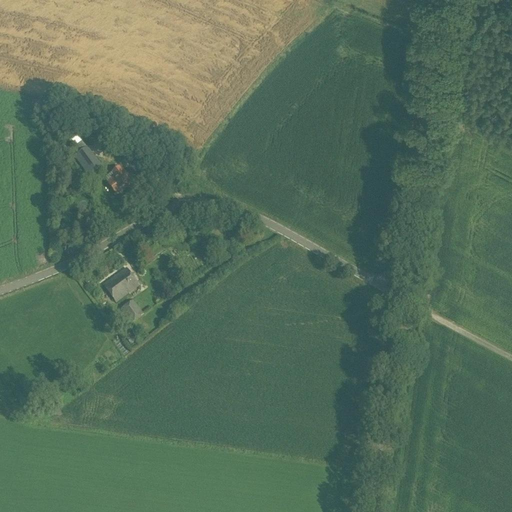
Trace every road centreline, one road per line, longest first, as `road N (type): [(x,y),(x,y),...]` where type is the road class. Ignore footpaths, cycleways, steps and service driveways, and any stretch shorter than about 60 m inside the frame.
road 1 (unclassified): [(0,290),(160,215),(209,210),(255,219),(403,295)]
road 2 (unclassified): [(403,295),(442,0)]
road 3 (unclassified): [(371,511),(403,295)]
road 4 (unknown): [(403,295),(511,354)]
